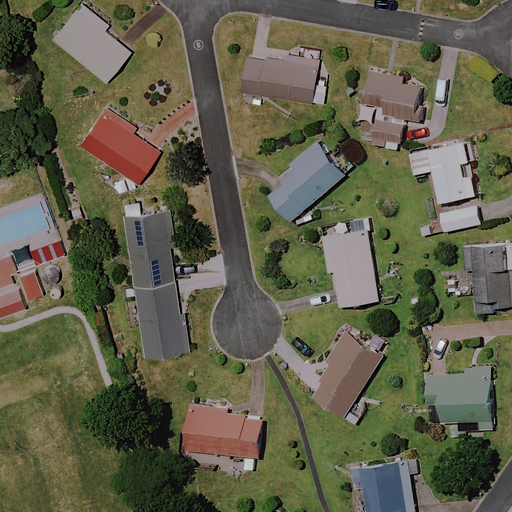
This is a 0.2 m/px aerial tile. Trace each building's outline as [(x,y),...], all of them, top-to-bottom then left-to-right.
[(82,0),(81,0),(55,33),(109,77),(133,48),(106,26),(110,22),(82,0)] [(249,54),(244,88),(315,100),(323,55),(290,50),(289,57),(271,54),(270,57),(249,54)] [(407,76),(374,70),(369,102),(388,105),(387,114),(423,120),(426,104),(422,103),(425,86),(406,82),(407,76)] [(138,124),(109,104),(84,141),(141,179),(162,148),(135,129),(138,124)] [(408,122),(381,117),(376,142),(389,144),(390,139),(405,141),(408,122)] [(468,140),(415,152),(419,173),(438,169),(445,201),(480,194),(476,176),(470,177),(466,161),(472,160),(468,140)] [(274,194),(295,219),(349,173),(321,141),(294,163),(297,166),(285,177),(289,181),(274,194)] [(171,205),(126,212),(150,355),(194,348),(188,309),(183,310),(173,245),(177,244),(171,205)] [(481,205),(445,213),(449,231),(485,223),(481,205)] [(383,299),(371,228),(326,235),(332,271),(338,270),(344,305),(383,299)] [(511,242),(468,245),(469,269),(479,268),(481,312),(497,311),(497,305),(511,304),(511,242)] [(13,251),(0,256),(0,286),(15,280),(12,272),(20,268),(13,251)] [(57,260),(40,267),(46,283),(64,276),(57,260)] [(46,291),(37,267),(21,273),(31,297),(46,291)] [(22,284),(0,292),(0,312),(1,315),(29,304),(22,284)] [(316,396),(348,416),(387,353),(348,330),(330,360),(336,364),(316,396)] [(459,374),(431,375),(433,418),(446,418),(446,420),(483,419),(483,428),(497,427),(495,366),(459,368),(459,374)] [(194,403),(189,449),(263,456),(267,418),(250,416),(250,414),(232,413),(232,407),(194,403)] [(419,511),(411,459),(356,468),(359,482),(366,481),(371,511),(419,511)]
